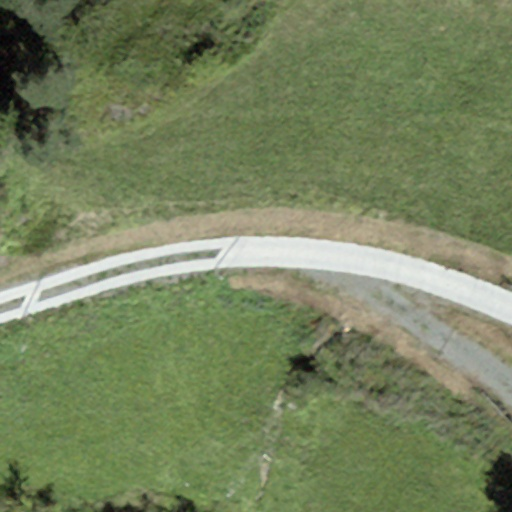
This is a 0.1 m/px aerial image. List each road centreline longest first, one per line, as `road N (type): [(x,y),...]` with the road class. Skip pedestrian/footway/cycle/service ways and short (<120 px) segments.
road 1 (track): [(511,317),(274,243),(45,285),(0,302)]
road 2 (track): [(274,243),(447,334),(511,398)]
